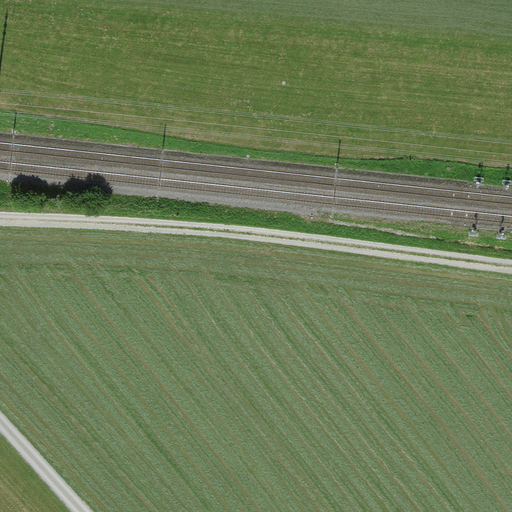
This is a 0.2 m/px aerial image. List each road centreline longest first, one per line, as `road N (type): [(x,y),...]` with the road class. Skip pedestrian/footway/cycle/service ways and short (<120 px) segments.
road 1 (track): [(511,270),(242,234),(0,221)]
road 2 (track): [(82,511),(0,422)]
